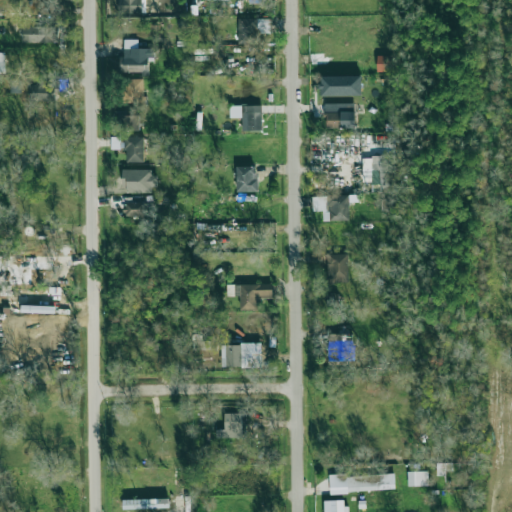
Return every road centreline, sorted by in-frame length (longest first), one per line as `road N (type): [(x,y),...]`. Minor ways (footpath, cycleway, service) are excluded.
road 1 (residential): [(101,511),(95,0)]
road 2 (residential): [(301,511),(295,0)]
road 3 (residential): [(101,391),(300,392)]
